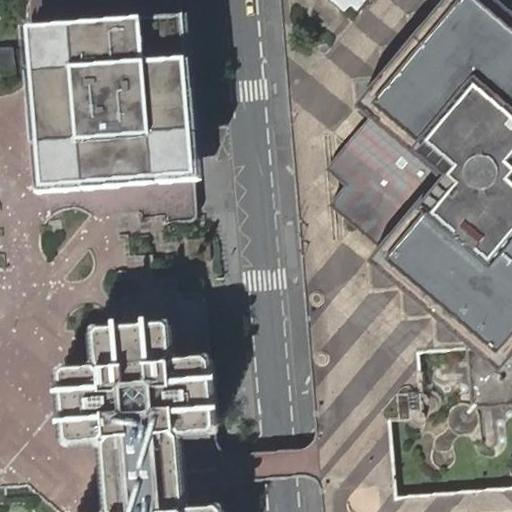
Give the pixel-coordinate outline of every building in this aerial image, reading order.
[(511,511),(511,0),(280,0),(301,252),(319,462),(322,511),(511,511)] [(84,165),(85,185),(158,179),(157,160),(155,136),(178,134),(194,133),(189,61),(173,62),(148,64),(146,38),(145,21),(73,27),(75,44),(77,69),(53,71),(36,72),(41,145),(58,144),(82,142),(84,165)] [(15,48),(0,49),(0,74),(17,73),(15,48)] [(128,277),(128,270),(117,271),(119,289),(129,288),(128,277)] [(225,511),(220,507),(187,509),(185,482),(184,463),(181,435),(213,432),(218,427),(213,362),(207,358),(174,360),(172,328),(166,324),(102,329),(98,334),(101,367),(68,370),(64,375),(69,440),(74,444),(107,441),(110,470),(111,488),(113,511),(225,511)]
